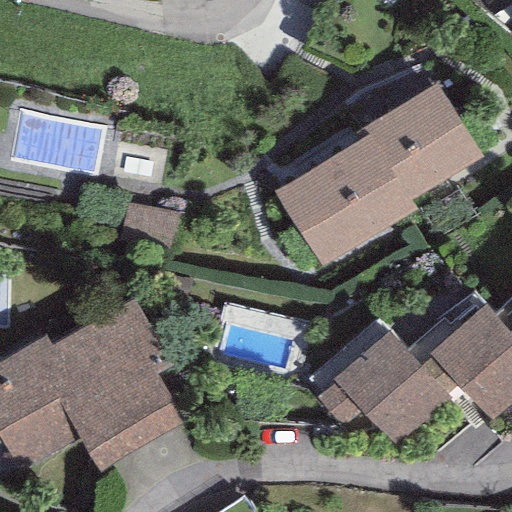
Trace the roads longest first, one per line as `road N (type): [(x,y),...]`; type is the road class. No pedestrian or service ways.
road 1 (residential): [(159,511),(267,473),(449,483),(511,478)]
road 2 (residential): [(247,0),(210,15),(85,0)]
